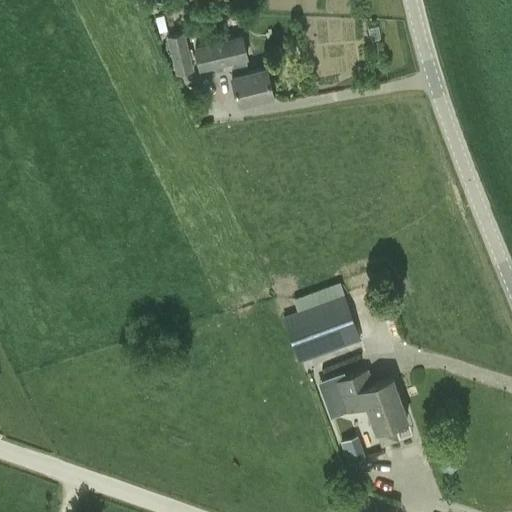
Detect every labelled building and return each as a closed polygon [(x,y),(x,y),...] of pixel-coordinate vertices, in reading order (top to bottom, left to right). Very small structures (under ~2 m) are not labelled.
[(166,31),(162,15),(154,17),(157,33),(166,31)] [(192,72),(183,31),(166,35),(176,76),(192,72)] [(248,71),(245,56),(247,55),(242,35),(195,45),(200,66),(214,63),(216,70),(222,69),(221,62),(231,59),(234,74),(232,75),(239,102),(272,94),(266,67),(248,71)] [(344,294),(282,316),(299,362),(360,339),(344,294)] [(376,427),(382,442),(396,437),(391,422),(406,416),(392,376),(370,384),(365,370),(342,378),(344,383),(324,391),(332,414),(366,402),(375,428),(376,427)]
